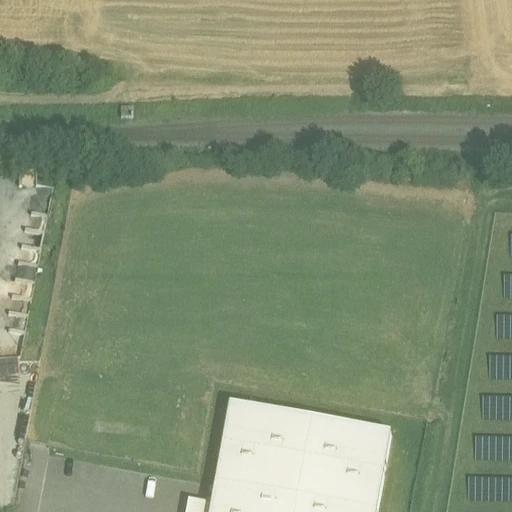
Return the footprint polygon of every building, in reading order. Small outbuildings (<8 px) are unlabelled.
[(511,318),(498,318),(498,339),(511,339),(511,318)] [(511,399),(484,399),(484,419),(511,419),(511,399)] [(378,511),(392,437),(232,408),(212,511),(378,511)] [(511,439),(477,440),(476,461),(511,461),(511,439)] [(511,481),(470,479),(469,499),(490,500),(490,498),(511,498),(511,481)]
